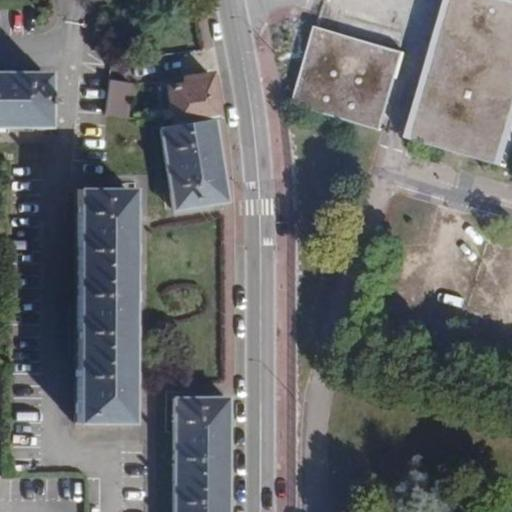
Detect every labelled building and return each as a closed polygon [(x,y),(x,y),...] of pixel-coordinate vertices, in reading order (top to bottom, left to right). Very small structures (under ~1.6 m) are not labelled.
[(511,0),(455,0),(415,140),(501,165),(511,126),(511,0)] [(293,105),(381,131),(404,54),(316,28),(293,105)] [(41,75),(0,74),(0,126),(42,126),(41,75)] [(165,86),(171,125),(211,120),(218,119),(208,74),(179,78),(178,75),(156,78),(157,87),(165,86)] [(105,115),(128,118),(132,84),(109,81),(105,115)] [(172,210),(224,203),(217,157),(211,120),(171,125),(160,128),(172,210)] [(127,190),(75,190),(75,422),(126,422),(126,358),(127,281),(127,229),(127,190)] [(225,432),(225,398),(172,399),(171,511),(224,511),(225,503),(225,432)]
